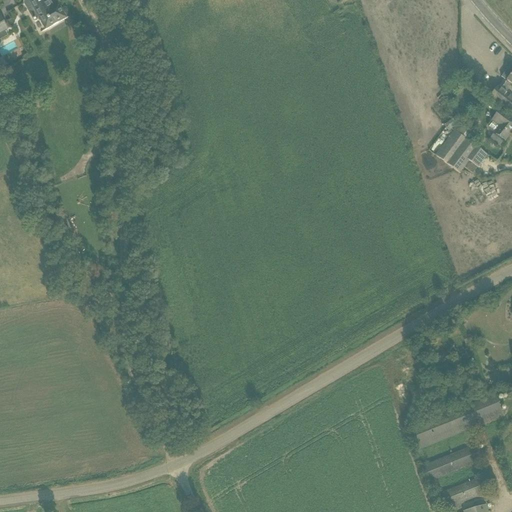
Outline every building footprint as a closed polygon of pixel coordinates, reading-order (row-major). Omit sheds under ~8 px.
[(22,0),(24,3),(28,10),(33,8),(39,19),(45,30),(66,18),(58,5),(54,7),(49,0),(48,0),(47,1),(46,0),(22,0)] [(365,31),(358,35),(361,40),(368,37),(365,31)] [(501,77),(506,81),(500,89),(498,87),(489,98),(507,112),(511,105),(511,64),(501,77)] [(494,133),(490,139),(500,146),(504,140),(505,141),(511,133),(511,134),(511,132),(511,117),(500,109),(492,121),(499,126),(494,133)] [(468,121),(467,127),(478,129),(479,121),(471,120),(471,121),(468,121)] [(460,174),(465,168),(473,174),(487,156),(465,139),(454,131),(436,156),(447,164),(460,174)] [(471,335),(463,338),(465,344),(473,342),(471,335)] [(442,352),(436,358),(440,363),(447,356),(442,352)] [(503,416),(495,395),(407,431),(416,451),(503,416)] [(477,445),(468,449),(422,468),(428,482),(483,460),(477,445)] [(440,511),(486,493),(495,490),(490,475),(434,496),(440,511)]
